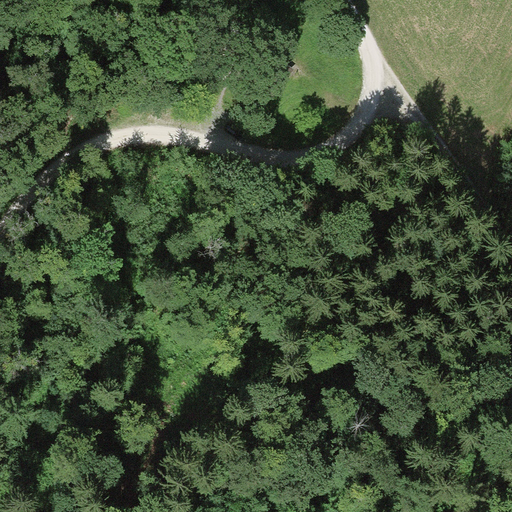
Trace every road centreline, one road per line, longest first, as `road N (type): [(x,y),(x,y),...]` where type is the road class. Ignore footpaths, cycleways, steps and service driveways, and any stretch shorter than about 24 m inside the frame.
road 1 (track): [(393,91),(335,150),(301,161),(154,142),(74,153),(37,181),(0,232)]
road 2 (track): [(511,262),(393,91)]
